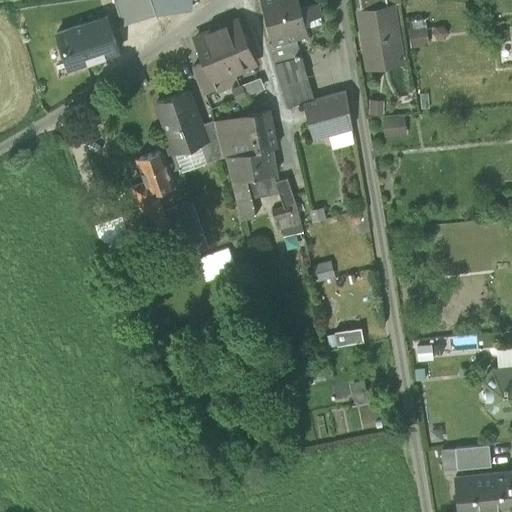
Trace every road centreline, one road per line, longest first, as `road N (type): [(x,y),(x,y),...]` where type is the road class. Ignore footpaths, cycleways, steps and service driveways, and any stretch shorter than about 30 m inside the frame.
road 1 (track): [(426,511),(341,0)]
road 2 (unclassified): [(217,0),(0,146)]
road 3 (residential): [(239,0),(250,11),(294,174)]
